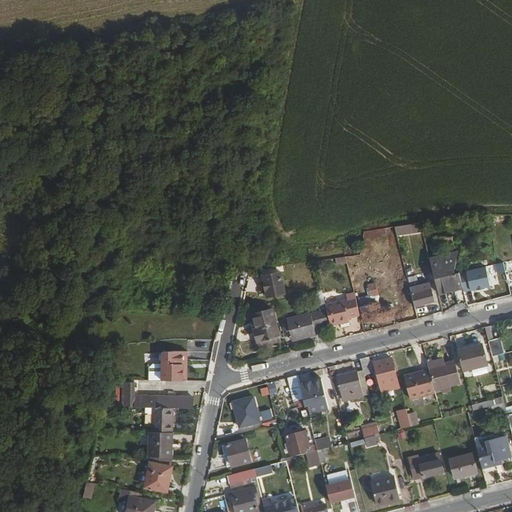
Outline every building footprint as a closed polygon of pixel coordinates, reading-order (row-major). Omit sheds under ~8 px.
[(389,227),(391,234),(398,233),(396,226),(389,227)] [(365,231),(363,240),(371,238),(370,230),(365,231)] [(435,238),(435,248),(453,248),(453,237),(435,238)] [(432,266),(438,290),(462,284),(459,272),(454,273),(457,257),(431,263),(432,266)] [(410,288),(414,307),(433,302),(433,297),(439,296),(438,290),(432,266),(422,269),(425,284),(410,288)] [(477,268),(468,270),(471,283),(480,280),(477,268)] [(459,272),(462,284),(469,283),(467,270),(459,272)] [(264,274),(267,295),(286,292),(282,271),(264,274)] [(369,284),(372,297),(379,295),(376,282),(369,284)] [(453,288),(457,304),(466,302),(462,286),(453,288)] [(287,320),(288,325),(283,326),(285,335),(290,334),(292,341),(316,334),(314,328),(330,324),(326,306),(321,288),(315,290),(321,311),(287,320)] [(326,306),(330,324),(331,326),(340,323),(350,321),(349,318),(361,315),(356,298),(326,306)] [(361,307),(364,321),(392,314),(390,302),(383,304),(383,307),(381,308),(379,302),(361,307)] [(255,321),(257,328),(255,329),(258,341),(280,335),(273,308),(253,313),(255,321)] [(280,335),(258,341),(259,345),(281,340),(280,335)] [(488,340),(492,356),(504,353),(500,337),(490,340),(488,340)] [(457,349),(463,370),(486,364),(481,343),(457,349)] [(163,355),(162,383),(184,383),(184,374),(184,367),(187,363),(188,354),(174,354),(163,355)] [(361,358),(363,369),(364,374),(373,372),(369,356),(361,358)] [(375,362),(380,380),(381,386),(400,381),(399,376),(394,357),(375,362)] [(429,369),(435,389),(459,382),(454,361),(429,367),(429,369)] [(357,371),(362,393),(369,391),(364,374),(363,369),(357,371)] [(410,398),(435,391),(429,369),(420,371),(420,374),(405,378),(410,398)] [(338,376),(343,397),(362,393),(357,371),(338,376)] [(289,380),(294,400),(304,397),(301,384),(299,378),(289,380)] [(306,397),(309,410),(328,405),(322,383),(313,386),(312,380),(303,383),(303,384),(301,384),(304,397),(304,398),(306,397)] [(124,382),(124,407),(135,407),(135,401),(135,395),(135,382),(124,382)] [(267,383),(269,394),(276,393),(274,382),(267,383)] [(152,396),(135,395),(135,401),(135,407),(154,407),(173,408),(193,408),(192,397),(175,396),(167,396),(152,396)] [(234,410),(239,428),(259,422),(253,398),(234,402),(236,409),(234,410)] [(472,405),(473,410),(492,405),(491,400),(472,405)] [(154,407),(153,433),(170,433),(172,433),(173,408),(154,407)] [(262,421),(272,419),(269,409),(259,412),(262,421)] [(402,413),(405,427),(412,425),(409,411),(402,413)] [(284,436),(286,448),(290,447),(291,454),(311,449),(306,430),(284,436)] [(151,433),(150,456),(172,457),(172,447),(170,447),(170,433),(153,433),(151,433)] [(364,438),(366,446),(377,443),(375,435),(364,438)] [(488,443),(477,445),(483,468),(497,465),(495,459),(501,457),(502,460),(511,457),(511,455),(507,435),(487,440),(488,443)] [(228,443),(233,465),(251,460),(246,439),(228,443)] [(316,443),(317,450),(325,448),(331,446),(329,439),(316,443)] [(317,450),(321,463),(328,461),(325,448),(317,450)] [(308,453),(311,465),(321,463),(317,450),(308,453)] [(408,457),(413,478),(442,471),(437,452),(417,457),(416,455),(408,457)] [(450,459),(455,479),(476,473),(471,454),(450,459)] [(150,461),(145,486),(167,490),(168,488),(166,488),(170,469),(172,470),(173,466),(150,461)] [(270,465),(254,469),(256,475),(256,476),(272,472),(270,465)] [(254,469),(234,474),(227,476),(229,484),(256,477),(256,476),(256,475),(254,469)] [(372,482),(377,504),(399,499),(393,477),(372,482)] [(327,485),(331,502),(356,495),(352,479),(327,485)] [(231,492),(236,511),(254,511),(258,511),(255,497),(257,496),(254,486),(231,492)] [(128,497),(139,499),(140,493),(121,489),(120,497),(128,499),(128,497)] [(128,499),(125,511),(152,511),(155,502),(139,499),(128,497),(128,499)] [(300,511),(297,498),(271,505),(270,497),(262,500),(265,511),(300,511)] [(304,505),(305,511),(327,511),(326,504),(315,506),(314,502),(304,505)]
